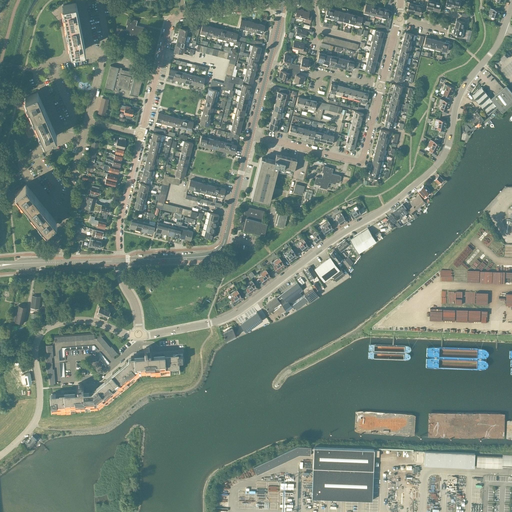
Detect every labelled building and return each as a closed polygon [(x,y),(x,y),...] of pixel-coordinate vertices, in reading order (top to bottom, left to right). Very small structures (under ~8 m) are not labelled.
[(407,11),(414,12),(417,1),(414,0),(413,3),(410,2),(407,1),(406,6),(408,6),(407,11)] [(428,0),(427,8),(433,9),(435,0),(432,0),(431,0),(428,0)] [(435,0),(433,9),(440,11),(442,3),(439,2),(439,0),(435,0)] [(454,0),(453,6),(459,8),(460,5),(463,5),(464,0),(454,0)] [(63,4),(66,20),(79,17),(76,1),(63,4)] [(414,12),(421,14),(423,6),(419,5),(420,2),(417,1),(414,12)] [(366,3),(363,12),(369,14),(372,5),(366,3)] [(372,5),(369,14),(375,15),(377,6),(372,5)] [(377,6),(375,15),(381,17),(383,8),(377,6)] [(498,17),(500,10),(491,7),(489,14),(498,17)] [(325,16),(331,18),(333,9),(327,8),(325,16)] [(383,8),(381,17),(387,18),(387,17),(390,18),(392,11),(389,10),(389,9),(383,8)] [(304,22),(310,23),(312,15),(309,14),(309,12),(297,9),(295,17),(305,20),(304,22)] [(331,18),(337,19),(339,10),(333,9),(331,18)] [(337,19),(342,21),(345,12),(339,10),(337,19)] [(342,21),(348,22),(351,13),(345,12),(342,21)] [(348,22),(354,24),(356,15),(351,13),(348,22)] [(354,24),(360,25),(362,16),(356,15),(354,24)] [(66,20),(69,36),(82,33),(79,17),(66,20)] [(124,39),(131,40),(133,34),(139,35),(140,33),(143,34),(145,27),(136,25),(137,22),(137,20),(128,17),(126,24),(127,24),(126,30),(120,28),(118,35),(124,37),(124,39)] [(455,26),(463,28),(465,21),(466,22),(467,19),(461,17),(461,20),(457,19),(455,26)] [(245,29),(247,20),(241,19),(239,27),(245,29)] [(250,33),(251,30),(253,21),(247,20),(245,29),(248,30),(247,32),(250,33)] [(251,30),(256,32),(259,23),(253,21),(251,30)] [(256,32),(262,33),(265,24),(259,23),(256,32)] [(202,24),(200,33),(206,34),(208,26),(202,24)] [(208,26),(206,34),(212,36),(214,27),(208,26)] [(456,37),(462,38),(463,35),(462,35),(463,28),(455,26),(453,33),(457,34),(456,37)] [(178,33),(187,35),(188,29),(180,27),(178,33)] [(214,27),(212,36),(218,37),(220,28),(214,27)] [(296,29),(295,31),(296,31),(295,34),(305,37),(306,31),(311,33),(312,29),(306,28),(303,27),(303,29),(297,27),(297,28),(296,29)] [(220,28),(218,37),(224,39),(226,30),(220,28)] [(373,35),(382,37),(384,31),(375,29),(373,35)] [(226,30),(224,39),(227,40),(226,42),(229,43),(229,40),(232,31),(226,30)] [(232,31),(229,40),(234,41),(233,44),(239,46),(240,42),(236,40),(238,33),(232,31)] [(404,38),(412,40),(414,34),(405,32),(404,38)] [(69,36),(72,52),(85,49),(82,33),(69,36)] [(177,39),(185,41),(187,35),(178,33),(177,39)] [(372,41),(381,43),(382,37),(373,35),(372,34),(370,40),(372,41)] [(423,46),(429,47),(431,38),(425,37),(423,46)] [(402,43),(411,46),(412,40),(404,38),(402,43)] [(429,47),(435,48),(437,40),(431,38),(429,47)] [(175,45),(184,47),(185,41),(177,39),(175,45)] [(299,52),(306,53),(307,48),(303,47),(304,43),(294,40),(292,47),(300,49),(299,52)] [(435,48),(441,50),(443,41),(437,40),(435,48)] [(443,41),(441,50),(447,51),(449,43),(449,41),(446,40),(445,42),(443,41)] [(370,47),(379,49),(381,43),(372,41),(370,47)] [(401,49),(409,51),(411,46),(402,43),(401,49)] [(174,51),(182,53),(184,47),(175,45),(174,51)] [(251,51),(260,53),(261,47),(252,45),(251,51)] [(369,52),(378,55),(379,49),(370,47),(369,52)] [(399,55),(408,57),(409,51),(401,49),(399,55)] [(249,57),(258,59),(260,53),(251,51),(250,54),(247,53),(246,56),(249,57)] [(317,61),(323,62),(325,54),(319,52),(317,61)] [(367,58),(376,60),(378,55),(369,52),(367,58)] [(288,68),(293,69),(295,64),(289,62),(291,55),(285,54),(282,63),(289,64),(288,68)] [(323,62),(328,64),(331,55),(325,54),(323,62)] [(328,64),(334,65),(336,57),(331,55),(328,64)] [(398,61),(406,63),(408,57),(399,55),(398,61)] [(248,62),(257,65),(258,59),(249,57),(248,62)] [(334,65),(340,67),(342,58),(336,57),(334,65)] [(293,69),(299,71),(300,67),(306,69),(308,60),(302,58),(300,65),(295,64),(293,69)] [(340,67),(346,68),(348,60),(342,58),(340,67)] [(366,64),(375,66),(376,60),(367,58),(366,64)] [(346,68),(352,70),(354,61),(348,60),(346,68)] [(396,67),(405,69),(406,63),(398,61),(396,67)] [(246,68),(255,70),(257,65),(248,62),(247,65),(244,65),(244,68),(246,68)] [(364,70),(373,72),(375,66),(366,64),(364,70)] [(129,94),(138,96),(144,73),(135,71),(135,72),(118,68),(118,67),(110,65),(104,88),(113,90),(118,92),(119,87),(130,90),(129,94)] [(395,73),(403,75),(405,69),(396,67),(395,73)] [(167,77),(173,78),(175,70),(169,68),(167,77)] [(245,74),(254,76),(255,70),(246,68),(245,74)] [(292,75),(293,69),(288,68),(287,72),(280,70),(279,77),(287,79),(287,80),(290,81),(292,75)] [(295,84),(300,85),(301,82),(303,83),(304,76),(298,75),(299,71),(293,69),(292,75),(295,76),(294,80),(296,81),(295,84)] [(173,78),(179,80),(181,71),(175,70),(173,78)] [(179,80),(185,81),(187,73),(181,71),(179,80)] [(185,81),(190,83),(193,74),(187,73),(185,81)] [(393,78),(402,81),(403,75),(395,73),(393,78)] [(190,83),(196,84),(199,76),(193,74),(190,83)] [(243,80),(252,82),(254,76),(245,74),(243,80)] [(196,84),(202,86),(204,77),(199,76),(196,84)] [(224,83),(222,89),(228,90),(230,82),(230,81),(224,80),(224,83)] [(331,83),(329,92),(335,93),(337,85),(331,83)] [(443,93),(450,96),(454,87),(445,83),(442,90),(444,91),(443,93)] [(241,90),(250,92),(251,86),(242,84),(241,90)] [(393,90),(402,92),(403,86),(394,84),(393,90)] [(337,85),(335,93),(341,95),(344,86),(337,85)] [(482,87),(473,95),(488,113),(498,105),(503,112),(511,103),(511,91),(507,85),(492,98),(482,87)] [(209,88),(207,93),(216,96),(218,88),(216,87),(213,86),(212,86),(212,88),(209,88)] [(344,86),(341,95),(347,96),(350,88),(344,86)] [(278,91),(276,97),(285,99),(286,93),(289,94),(290,90),(282,88),(281,92),(278,91)] [(350,88),(347,96),(354,98),(356,89),(350,88)] [(356,89),(354,98),(360,100),(362,91),(356,89)] [(239,96),(248,98),(250,92),(241,90),(239,96)] [(391,96),(400,98),(402,92),(393,90),(391,96)] [(25,96),(31,111),(44,106),(37,91),(25,96)] [(360,100),(359,102),(365,103),(368,92),(362,91),(360,100)] [(207,93),(206,99),(214,102),(216,96),(207,93)] [(238,101),(247,104),(248,98),(239,96),(238,101)] [(296,105),(302,106),(304,98),(298,96),(296,105)] [(390,102),(399,104),(400,98),(391,96),(390,102)] [(276,97),(275,103),(283,105),(285,99),(276,97)] [(302,106),(308,108),(310,99),(304,98),(302,106)] [(440,108),(446,111),(447,108),(449,101),(440,98),(443,99),(440,108)] [(206,99),(204,105),(213,107),(214,102),(206,99)] [(308,108),(314,109),(313,112),(316,113),(316,110),(317,107),(318,103),(316,103),(317,101),(310,99),(308,108)] [(237,107),(245,109),(247,104),(238,101),(237,107)] [(317,107),(323,109),(326,109),(327,104),(318,101),(318,103),(317,107)] [(389,107),(397,110),(399,104),(390,102),(389,107)] [(275,103),(273,109),(282,112),(283,105),(275,103)] [(121,107),(120,110),(124,111),(124,113),(132,115),(134,109),(130,108),(131,107),(125,105),(121,104),(121,107)] [(204,105),(203,111),(211,113),(213,107),(204,105)] [(31,111),(38,126),(50,120),(44,106),(31,111)] [(235,113),(244,115),(245,109),(237,107),(235,113)] [(387,113),(396,115),(397,110),(389,107),(387,113)] [(273,109),(271,115),(280,118),(282,112),(273,109)] [(472,120),(476,125),(485,118),(478,109),(472,113),(474,115),(475,115),(476,117),(472,120)] [(353,117),(361,119),(363,113),(354,110),(353,117)] [(202,114),(201,117),(210,119),(211,113),(203,111),(202,111),(201,114),(202,114)] [(156,121),(162,122),(164,114),(158,112),(156,121)] [(234,119),(242,121),(244,115),(235,113),(234,119)] [(386,119),(394,121),(396,115),(387,113),(386,119)] [(162,122),(168,124),(170,115),(164,114),(162,122)] [(168,124),(174,125),(176,117),(170,115),(168,124)] [(270,122),(281,124),(282,122),(279,121),(280,118),(271,115),(270,122)] [(174,125),(179,127),(182,118),(176,117),(174,125)] [(200,123),(208,125),(210,119),(201,117),(200,123)] [(351,123),(360,125),(361,119),(353,117),(351,123)] [(179,127),(185,128),(187,120),(182,118),(179,127)] [(437,128),(444,130),(444,127),(446,120),(436,118),(435,118),(436,118),(434,125),(437,125),(437,128)] [(232,125),(241,127),(242,121),(234,119),(232,125)] [(384,125),(393,127),(394,121),(386,119),(384,125)] [(38,126),(44,141),(57,135),(50,120),(38,126)] [(185,128),(191,130),(193,121),(187,120),(185,128)] [(268,128),(280,131),(281,124),(270,122),(268,128)] [(295,135),(297,126),(298,124),(295,123),(295,125),(291,124),(289,133),(295,135)] [(350,129),(358,131),(360,125),(351,123),(350,129)] [(231,131),(239,133),(241,127),(232,125),(231,131)] [(295,135),(301,136),(303,127),(297,126),(295,135)] [(301,136),(307,138),(309,129),(303,127),(301,136)] [(307,138),(313,139),(315,131),(309,129),(307,138)] [(348,135),(357,137),(358,131),(350,129),(348,135)] [(379,135),(388,137),(389,131),(380,129),(379,135)] [(313,139),(319,141),(321,132),(315,131),(313,139)] [(152,138),(160,141),(162,141),(164,135),(153,132),(152,138)] [(319,141),(325,142),(328,134),(321,132),(319,141)] [(325,142),(332,144),(334,135),(328,134),(325,142)] [(115,135),(114,141),(116,142),(115,146),(124,148),(124,147),(125,147),(125,145),(126,140),(125,140),(126,137),(115,135)] [(346,141),(355,143),(357,137),(348,135),(346,141)] [(377,141),(386,143),(388,137),(379,135),(377,141)] [(199,144),(205,146),(207,137),(201,136),(199,144)] [(205,146),(211,147),(213,139),(207,137),(205,146)] [(211,147),(217,149),(219,140),(213,139),(211,147)] [(429,149),(435,152),(436,149),(440,143),(431,139),(428,145),(430,146),(429,149)] [(184,140),(182,146),(191,148),(193,143),(184,140)] [(217,149),(222,150),(225,141),(219,140),(217,149)] [(222,150),(228,152),(230,143),(225,141),(222,150)] [(228,152),(234,153),(236,144),(233,144),(233,141),(231,141),(230,143),(228,152)] [(345,147),(354,150),(355,143),(346,141),(345,147)] [(376,147),(385,149),(386,143),(377,141),(376,147)] [(149,150),(157,152),(159,146),(150,144),(149,150)] [(182,146),(181,152),(190,154),(191,148),(182,146)] [(374,153),(383,155),(385,149),(376,147),(374,153)] [(147,156),(156,158),(157,152),(149,150),(147,156)] [(106,151),(106,154),(114,156),(114,158),(121,160),(122,159),(122,158),(122,156),(111,153),(111,152),(106,151)] [(181,152),(179,158),(188,160),(190,154),(181,152)] [(373,158),(382,161),(383,155),(374,153),(373,158)] [(261,157),(251,197),(269,202),(277,170),(290,172),(293,172),(297,159),(281,155),(280,154),(280,155),(276,154),(275,160),(274,160),(261,157)] [(146,162),(154,164),(156,158),(147,156),(146,162)] [(106,158),(105,161),(113,163),(112,165),(120,167),(120,166),(121,165),(120,164),(121,162),(110,159),(106,158)] [(179,158),(178,164),(187,166),(188,160),(179,158)] [(372,164),(380,166),(382,161),(373,158),(372,164)] [(144,168),(153,170),(154,164),(146,162),(144,168)] [(104,164),(103,168),(107,169),(107,170),(118,173),(118,172),(119,172),(119,171),(119,170),(119,168),(108,166),(109,165),(104,164)] [(178,164),(176,170),(185,172),(187,166),(178,164)] [(370,170),(379,172),(380,166),(372,164),(370,170)] [(320,187),(327,189),(328,182),(335,184),(336,182),(339,183),(341,175),(332,173),(333,168),(323,166),(322,172),(323,172),(322,178),(316,176),(314,183),(320,185),(320,187)] [(175,178),(177,178),(180,179),(181,177),(184,178),(185,172),(176,170),(175,176),(175,178)] [(366,179),(372,180),(373,177),(377,178),(379,172),(370,170),(369,176),(367,176),(366,179)] [(106,178),(116,181),(117,176),(112,175),(112,174),(105,172),(104,175),(107,176),(106,178)] [(145,182),(151,184),(153,176),(151,176),(143,173),(141,179),(145,180),(145,182)] [(439,175),(434,180),(438,184),(443,179),(439,175)] [(188,188),(194,190),(196,181),(190,179),(188,188)] [(194,190),(200,191),(202,182),(196,181),(194,190)] [(200,191),(205,192),(208,184),(202,182),(200,191)] [(16,191),(26,204),(36,195),(26,183),(16,191)] [(139,189),(147,191),(149,185),(140,183),(139,189)] [(205,192),(211,194),(213,185),(208,184),(205,192)] [(294,191),(302,193),(304,186),(296,184),(294,191)] [(87,193),(86,194),(95,196),(96,194),(98,194),(100,187),(92,185),(90,192),(88,192),(87,192),(87,193)] [(211,194),(217,195),(219,187),(213,185),(211,194)] [(417,190),(427,202),(429,200),(427,198),(428,197),(426,194),(429,192),(429,191),(430,190),(426,186),(425,187),(423,185),(417,190)] [(217,195),(223,197),(225,188),(219,187),(217,195)] [(137,195),(146,197),(147,191),(139,189),(137,195)] [(409,209),(413,214),(417,210),(416,208),(425,201),(419,194),(410,202),(413,205),(409,209)] [(26,204),(36,216),(46,208),(36,195),(26,204)] [(136,201),(144,203),(146,197),(137,195),(136,201)] [(87,201),(86,209),(94,210),(94,209),(95,210),(97,203),(96,203),(96,199),(89,197),(88,197),(87,197),(86,201),(87,201)] [(134,207),(143,209),(144,203),(136,201),(134,207)] [(159,208),(163,209),(164,203),(163,203),(164,203),(158,201),(154,214),(157,214),(159,208)] [(97,203),(95,210),(108,213),(109,211),(110,210),(110,208),(110,207),(103,205),(101,204),(97,203)] [(396,209),(393,212),(396,215),(398,214),(403,220),(406,218),(406,217),(407,216),(404,213),(407,211),(405,209),(406,209),(402,204),(396,209)] [(350,213),(353,219),(356,217),(362,214),(356,205),(358,208),(350,213)] [(243,229),(264,235),(267,223),(262,221),(264,211),(257,209),(257,210),(246,207),(243,216),(242,216),(239,227),(243,228),(243,229)] [(36,216),(46,229),(57,221),(46,208),(36,216)] [(276,225),(284,227),(288,212),(277,209),(276,213),(277,213),(275,223),(277,223),(276,225)] [(208,218),(217,220),(219,214),(210,212),(208,218)] [(337,218),(341,224),(346,221),(341,212),(343,215),(337,218)] [(391,214),(387,217),(393,223),(396,220),(391,214)] [(91,215),(89,221),(97,223),(97,226),(105,228),(106,222),(98,220),(94,219),(95,216),(93,216),(91,215)] [(129,227),(135,228),(137,220),(131,218),(129,227)] [(207,224),(216,226),(217,220),(208,218),(207,224)] [(380,222),(387,231),(392,228),(385,218),(380,222)] [(135,228),(141,230),(143,221),(137,220),(135,228)] [(163,223),(161,232),(167,233),(170,222),(164,220),(163,223)] [(321,228),(325,234),(328,232),(334,229),(328,220),(322,224),(324,227),(321,228)] [(141,230),(147,231),(149,223),(143,221),(141,230)] [(157,222),(155,230),(161,232),(163,223),(157,222)] [(169,225),(167,233),(173,235),(176,223),(170,222),(169,225)] [(147,231),(153,233),(155,224),(149,223),(147,231)] [(176,223),(173,235),(179,236),(181,228),(182,225),(176,223)] [(205,230),(214,232),(216,226),(207,224),(205,230)] [(351,238),(359,251),(376,241),(368,228),(351,238)] [(93,232),(92,235),(95,236),(102,238),(104,232),(93,229),(93,232)] [(187,229),(184,238),(190,239),(193,231),(187,229)] [(204,236),(212,238),(214,232),(205,230),(204,236)] [(312,242),(314,245),(322,239),(316,230),(316,231),(318,233),(313,237),(315,240),(312,242)] [(300,245),(304,251),(309,246),(303,238),(305,241),(300,245)] [(90,241),(89,245),(91,246),(100,248),(101,242),(90,239),(90,241)] [(345,246),(348,244),(349,244),(345,239),(337,245),(341,250),(344,248),(344,249),(346,247),(345,246)] [(348,244),(357,254),(359,252),(352,241),(348,244)] [(285,256),(289,262),(292,260),(297,256),(291,248),(293,250),(285,256)] [(329,252),(334,259),(337,262),(338,261),(339,262),(341,260),(340,259),(342,258),(339,255),(334,249),(329,252)] [(273,265),(277,271),(280,269),(285,265),(279,257),(274,261),(276,264),(273,265)] [(315,268),(324,280),(332,275),(336,280),(345,274),(340,268),(339,269),(330,257),(315,268)] [(308,277),(310,280),(313,278),(316,275),(310,266),(305,269),(310,276),(308,277)] [(262,276),(260,278),(264,283),(272,277),(266,269),(265,269),(260,273),(262,276)] [(246,289),(250,294),(252,292),(258,288),(252,280),(251,280),(254,282),(246,289)] [(291,304),(292,303),(302,295),(299,292),(302,289),(297,282),(281,294),(286,302),(288,300),(291,304)] [(293,304),(296,309),(308,300),(309,301),(318,295),(313,288),(304,294),(305,295),(293,304)] [(230,297),(234,303),(237,301),(237,302),(243,298),(237,289),(231,293),(233,296),(230,297)] [(270,311),(272,312),(275,309),(274,308),(281,303),(287,311),(294,306),(292,303),(291,304),(288,300),(286,302),(281,294),(277,297),(276,297),(265,305),(267,307),(266,307),(267,308),(270,311)] [(37,308),(39,308),(39,306),(40,296),(32,295),(31,304),(31,307),(37,308)] [(19,322),(23,323),(26,311),(27,307),(18,305),(18,309),(15,308),(12,320),(14,321),(17,322),(19,322)] [(97,313),(107,318),(110,311),(100,307),(97,313)] [(240,323),(246,331),(262,319),(257,312),(240,323)] [(223,332),(226,339),(236,335),(232,328),(223,332)] [(53,354),(52,354),(52,357),(52,360),(52,363),(59,363),(60,377),(65,377),(64,363),(66,363),(66,356),(95,354),(106,366),(110,363),(100,352),(104,348),(102,345),(100,343),(98,341),(97,338),(94,339),(91,339),(88,339),(85,339),(82,340),(79,340),(76,340),(70,340),(67,341),(64,341),(61,341),(58,341),(55,342),(52,345),(52,348),(52,351),(53,354)] [(60,393),(50,394),(51,413),(99,410),(140,375),(180,372),(179,361),(183,360),(183,352),(178,352),(151,354),(151,351),(149,351),(149,347),(146,347),(146,348),(144,349),(144,353),(145,355),(142,355),(128,356),(128,359),(91,390),(86,390),(84,391),(84,389),(83,384),(81,385),(81,383),(78,383),(78,388),(77,388),(77,391),(60,392),(60,393)] [(25,373),(21,374),(23,383),(27,383),(32,381),(30,372),(25,373)] [(32,435),(25,443),(29,447),(30,447),(30,446),(31,447),(33,445),(32,444),(36,440),(37,440),(36,439),(32,435)] [(312,498),(372,500),(374,449),(314,447),(312,498)] [(9,483),(4,483),(5,510),(15,510),(14,483),(9,483)]
